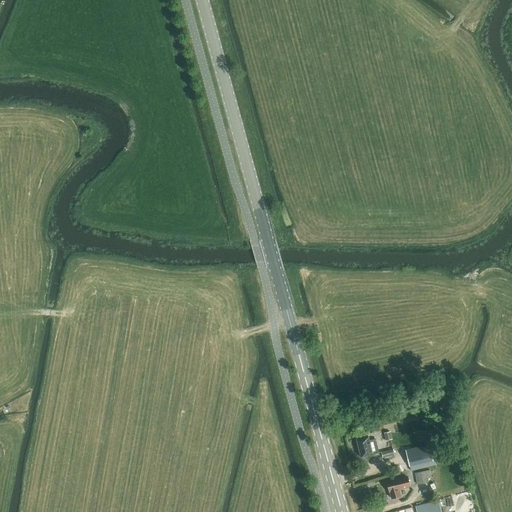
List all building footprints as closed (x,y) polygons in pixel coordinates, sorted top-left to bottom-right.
[(433,400),(447,396),(445,388),(430,392),(433,400)] [(385,441),(392,440),(390,432),(384,433),(385,441)] [(369,441),(368,437),(357,440),(361,457),(373,455),(372,454),(379,453),(375,439),(369,441)] [(429,447),(406,453),(410,469),(433,463),(429,447)] [(382,459),(394,456),(393,449),(381,452),(382,459)] [(417,485),(428,483),(427,477),(432,476),(431,470),(415,473),(417,485)] [(410,487),(407,477),(399,479),(386,482),(389,492),(390,492),(392,499),(400,497),(398,489),(410,487)] [(442,511),(440,501),(416,508),(417,511),(442,511)]
